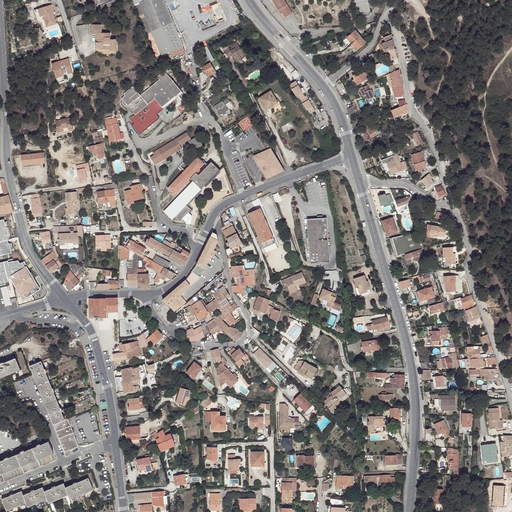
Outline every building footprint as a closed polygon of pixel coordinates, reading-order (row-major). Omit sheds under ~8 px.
[(181,49),(184,47),(183,45),(182,45),(162,0),(144,0),(139,2),(161,54),(176,48),(178,53),(182,51),(181,49)] [(280,10),(282,15),(284,18),(292,14),(284,0),(271,0),(278,11),(280,10)] [(139,2),(134,5),(156,57),(161,54),(139,2)] [(56,26),(53,17),(51,18),(50,16),(52,15),(53,15),(51,7),(46,9),(45,7),(42,8),(43,10),(34,12),(37,24),(41,26),(43,31),(56,26)] [(110,46),(110,48),(110,50),(117,51),(118,39),(111,38),(112,32),(103,31),(104,23),(95,22),(94,31),(98,32),(98,36),(99,37),(99,41),(97,40),(96,46),(102,47),(102,45),(110,46)] [(345,40),(354,51),(365,42),(355,30),(345,40)] [(391,60),(397,58),(392,36),(386,38),(387,42),(382,44),(384,49),(385,49),(386,52),(386,53),(387,54),(389,53),(391,60)] [(387,42),(386,38),(380,40),(378,45),(380,50),(384,49),(382,44),(387,42)] [(207,44),(204,46),(211,60),(214,58),(207,44)] [(239,55),(243,53),(237,44),(228,49),(228,48),(223,51),(228,57),(232,54),(237,61),(241,58),(240,57),(239,55)] [(68,58),(52,63),(56,78),(64,75),(61,66),(65,65),(68,74),(72,73),(68,58)] [(207,77),(215,73),(210,63),(202,67),(207,77)] [(402,84),(399,70),(389,74),(395,95),(400,94),(400,97),(405,96),(402,84)] [(359,85),(367,80),(365,77),(367,76),(364,72),(363,73),(361,71),(353,75),(359,85)] [(152,114),(180,94),(165,73),(157,79),(159,82),(139,96),(132,87),(123,94),(124,95),(120,98),(133,115),(127,119),(131,125),(130,126),(136,134),(156,120),(154,116),(152,114)] [(309,112),(313,110),(307,99),(308,99),(306,94),(303,96),(294,80),(288,83),(291,88),(295,96),(296,95),(298,98),(299,98),(301,101),(301,102),(305,109),(307,108),(309,112)] [(373,98),(368,85),(358,89),(358,91),(360,90),(363,96),(366,95),(368,100),(373,98)] [(267,107),(275,103),(269,90),(256,97),(262,110),(267,107)] [(181,96),(180,94),(152,114),(154,116),(181,96)] [(229,100),(228,101),(226,98),(221,101),(214,106),(216,110),(215,111),(219,116),(222,114),(224,114),(226,115),(230,112),(228,109),(231,107),(232,108),(234,106),(229,100)] [(406,104),(392,110),(394,118),(408,112),(406,104)] [(350,116),(355,113),(352,107),(347,109),(350,116)] [(55,120),(58,133),(68,131),(68,130),(73,128),(71,117),(55,120)] [(118,134),(120,133),(118,123),(117,123),(115,117),(105,120),(111,141),(120,139),(118,134)] [(360,130),(365,141),(378,135),(373,126),(367,129),(366,127),(360,130)] [(104,139),(102,130),(92,133),(95,145),(103,143),(105,143),(104,139)] [(155,154),(152,156),(157,164),(184,148),(182,144),(190,139),(190,138),(192,137),(188,131),(154,152),(155,154)] [(413,134),(419,145),(423,143),(417,131),(413,134)] [(195,149),(203,145),(197,136),(190,140),(195,149)] [(95,145),(88,147),(89,152),(95,150),(98,159),(105,157),(105,155),(106,155),(105,152),(104,153),(103,148),(104,147),(103,143),(95,145)] [(267,178),(284,171),(270,149),(253,156),(267,178)] [(415,169),(422,166),(426,165),(422,151),(411,155),(415,169)] [(23,165),(45,163),(44,152),(22,155),(23,165)] [(196,156),(167,187),(174,193),(190,177),(195,171),(203,163),(196,156)] [(391,175),(403,171),(399,159),(384,164),(386,170),(388,169),(391,175)] [(192,180),(177,197),(185,204),(201,188),(219,169),(210,161),(198,174),(195,171),(190,177),(192,180)] [(0,206),(11,204),(8,194),(5,181),(0,183),(4,195),(0,196),(0,206)] [(128,205),(134,203),(134,201),(143,198),(141,192),(140,192),(139,189),(142,188),(141,184),(129,186),(130,190),(125,191),(128,205)] [(438,197),(444,194),(441,186),(435,188),(438,197)] [(105,191),(108,206),(116,204),(114,190),(105,191)] [(105,191),(97,192),(99,207),(108,206),(105,191)] [(67,205),(73,204),(73,201),(77,201),(76,192),(66,193),(67,205)] [(41,216),(40,194),(31,195),(33,217),(41,216)] [(177,197),(167,207),(175,215),(180,219),(190,209),(185,204),(177,197)] [(398,207),(409,203),(407,197),(403,198),(400,200),(396,201),(398,207)] [(410,207),(409,203),(398,207),(399,211),(408,208),(410,207)] [(0,227),(1,232),(10,230),(9,224),(16,222),(11,204),(0,206),(0,227)] [(172,219),(175,215),(167,207),(163,210),(172,219)] [(258,236),(256,237),(258,242),(261,249),(264,248),(268,246),(276,242),(273,237),(261,208),(249,214),(258,236)] [(398,232),(393,218),(382,221),(387,236),(398,232)] [(330,262),(326,219),(307,221),(311,264),(330,262)] [(70,232),(59,233),(59,244),(64,244),(64,242),(73,242),(73,243),(78,243),(78,236),(83,236),(82,225),(77,226),(78,232),(73,232),(70,232)] [(438,236),(445,237),(446,228),(427,225),(425,237),(438,239),(438,236)] [(233,226),(223,232),(228,242),(226,243),(230,249),(231,248),(231,247),(241,242),(237,234),(233,226)] [(5,243),(14,240),(10,230),(1,232),(5,243)] [(49,231),(41,232),(42,243),(50,242),(49,235),(50,235),(49,231)] [(424,249),(424,247),(419,232),(403,235),(392,238),(398,256),(405,254),(405,255),(419,250),(422,249),(424,249)] [(214,250),(218,241),(217,235),(212,233),(196,265),(204,269),(210,256),(212,254),(215,255),(217,252),(214,250)] [(102,235),(95,235),(96,246),(101,246),(101,250),(107,250),(107,248),(111,247),(110,235),(102,235)] [(158,250),(162,243),(151,237),(146,244),(158,251),(158,250)] [(126,246),(141,254),(145,247),(138,243),(130,239),(126,246)] [(5,243),(0,243),(0,250),(15,246),(14,240),(5,243)] [(164,240),(162,243),(173,250),(176,244),(172,241),(170,244),(164,240)] [(188,258),(190,254),(180,248),(177,252),(173,250),(162,243),(158,250),(169,256),(169,257),(183,265),(188,258)] [(130,250),(122,245),(120,258),(129,260),(130,250)] [(453,257),(453,254),(453,253),(453,248),(444,249),(444,258),(447,258),(446,264),(456,264),(456,257),(453,257)] [(419,250),(405,255),(408,264),(417,261),(415,257),(424,255),(422,249),(419,250)] [(58,260),(53,251),(41,260),(45,266),(50,273),(61,265),(68,272),(69,270),(71,264),(58,260)] [(156,262),(153,261),(152,260),(146,257),(144,260),(147,262),(145,265),(156,271),(155,273),(157,274),(161,266),(156,262)] [(161,266),(167,269),(170,262),(163,258),(162,259),(159,257),(156,262),(161,266)] [(138,274),(138,269),(137,261),(127,261),(128,286),(138,286),(138,274)] [(69,270),(68,272),(64,283),(71,290),(80,283),(77,280),(84,274),(81,270),(82,267),(71,264),(69,270)] [(196,265),(191,272),(200,277),(204,269),(196,265)] [(231,278),(234,278),(240,277),(243,277),(243,270),(243,265),(232,266),(230,267),(230,272),(231,278)] [(174,282),(178,275),(167,269),(161,266),(157,274),(154,280),(155,285),(159,284),(158,279),(159,277),(164,280),(166,277),(174,282)] [(191,272),(186,280),(190,285),(200,278),(200,277),(191,272)] [(303,272),(282,281),(284,285),(288,283),(291,291),(298,288),(297,286),(296,285),(299,284),(300,285),(308,282),(303,272)] [(435,280),(432,272),(429,273),(429,275),(423,276),(425,281),(432,279),(432,281),(435,280)] [(138,286),(138,289),(149,288),(149,274),(146,274),(138,274),(138,286)] [(254,279),(254,275),(249,275),(243,277),(240,277),(240,284),(238,284),(238,286),(233,286),(233,293),(239,292),(239,294),(245,294),(245,286),(254,286),(254,279)] [(456,283),(456,276),(445,275),(445,287),(447,287),(447,292),(455,293),(456,283)] [(364,276),(353,279),(355,284),(354,285),(356,289),(358,288),(360,295),(362,295),(368,293),(367,291),(370,290),(371,290),(368,282),(366,282),(364,276)] [(119,288),(119,278),(111,279),(111,281),(109,281),(109,282),(98,282),(97,284),(95,290),(109,289),(109,288),(119,288)] [(399,281),(401,288),(407,287),(411,286),(408,279),(399,281)] [(176,288),(181,293),(190,285),(186,280),(176,288)] [(230,296),(227,291),(224,286),(220,289),(223,294),(220,296),(216,299),(220,306),(221,307),(228,302),(226,299),(230,296)] [(432,292),(430,287),(417,292),(421,303),(436,297),(434,292),(432,292)] [(181,293),(176,288),(162,300),(167,305),(168,304),(174,311),(181,306),(182,308),(182,307),(185,305),(186,304),(187,304),(180,296),(182,295),(181,293)] [(318,301),(323,303),(323,302),(327,304),(326,307),(325,308),(340,313),(340,307),(333,304),(337,296),(323,290),(318,301)] [(471,295),(461,299),(464,307),(465,307),(465,309),(472,307),(470,304),(474,303),(473,300),(471,295)] [(268,306),(270,301),(258,296),(253,310),(254,310),(265,314),(266,312),(271,314),(269,318),(277,321),(280,312),(273,309),(273,308),(268,306)] [(90,318),(95,318),(99,318),(102,318),(106,318),(105,312),(105,298),(89,299),(90,318)] [(118,298),(105,298),(105,312),(118,312),(118,305),(120,305),(120,298),(118,298)] [(207,305),(202,299),(196,304),(192,298),(187,304),(186,304),(189,306),(187,307),(184,310),(186,313),(190,312),(190,313),(192,316),(194,315),(196,314),(205,307),(207,305)] [(205,307),(210,314),(220,306),(216,299),(211,303),(207,305),(205,307)] [(230,301),(228,302),(221,307),(221,308),(223,313),(225,318),(231,314),(238,308),(235,304),(231,306),(230,304),(231,303),(230,301)] [(445,311),(443,303),(430,306),(431,311),(441,309),(442,311),(445,311)] [(205,307),(196,314),(200,321),(210,314),(205,307)] [(480,318),(476,307),(466,312),(471,325),(476,323),(475,320),(480,318)] [(186,314),(189,322),(195,320),(196,318),(194,315),(192,316),(190,313),(186,314)] [(230,325),(235,321),(231,314),(225,318),(223,313),(219,316),(222,321),(224,320),(226,319),(230,325)] [(219,316),(215,319),(220,327),(222,331),(223,331),(224,332),(229,328),(222,321),(219,316)] [(387,318),(372,321),(364,322),(365,326),(366,331),(377,329),(377,331),(380,330),(380,331),(389,329),(390,328),(389,326),(387,318)] [(211,322),(207,324),(211,333),(216,331),(217,333),(222,331),(220,327),(215,319),(213,320),(211,322)] [(207,324),(201,327),(205,337),(211,333),(207,324)] [(449,334),(448,327),(447,327),(447,326),(442,326),(442,327),(439,328),(439,330),(440,330),(433,331),(433,335),(432,335),(432,341),(441,341),(441,335),(449,334)] [(205,337),(201,327),(194,331),(193,328),(197,341),(205,337)] [(229,328),(224,332),(236,342),(243,334),(239,330),(231,327),(229,328)] [(193,328),(192,329),(187,332),(190,341),(197,341),(193,328)] [(155,343),(163,335),(157,329),(146,339),(149,341),(152,339),(155,343)] [(490,341),(487,333),(481,335),(483,343),(484,346),(491,346),(490,341)] [(166,337),(163,335),(155,343),(158,345),(166,337)] [(370,348),(378,347),(376,339),(361,341),(362,351),(370,350),(370,348)] [(139,341),(128,343),(130,350),(141,348),(140,345),(139,341)] [(130,350),(128,343),(122,344),(122,343),(119,343),(119,344),(120,345),(118,345),(120,351),(120,353),(125,352),(130,351),(130,350)] [(479,358),(479,346),(467,347),(467,351),(474,351),(474,358),(479,358)] [(141,348),(130,350),(130,351),(125,352),(126,359),(127,360),(133,359),(133,358),(142,356),(141,348)] [(211,350),(211,351),(214,362),(222,359),(221,356),(219,350),(219,348),(211,350)] [(259,348),(252,354),(266,368),(273,361),(259,348)] [(234,349),(229,353),(236,362),(235,363),(239,367),(244,363),(240,359),(244,355),(239,349),(236,352),(234,349)] [(120,353),(113,355),(114,361),(114,363),(119,362),(123,361),(123,359),(126,359),(125,352),(120,353)] [(461,370),(457,353),(449,354),(450,358),(442,359),(444,368),(448,367),(448,370),(455,368),(457,368),(457,370),(461,370)] [(0,378),(20,370),(15,358),(0,364),(0,378)] [(239,381),(236,378),(233,375),(224,365),(227,362),(223,358),(222,359),(223,364),(216,369),(217,372),(219,374),(218,375),(219,380),(221,387),(226,382),(231,388),(239,381)] [(483,358),(479,358),(474,358),(470,358),(471,368),(475,368),(475,370),(480,370),(480,367),(486,367),(485,361),(483,362),(483,358)] [(64,420),(41,361),(29,366),(52,425),(53,425),(66,457),(69,456),(68,451),(78,447),(67,419),(64,420)] [(317,368),(303,362),(302,361),(298,362),(293,370),(297,373),(298,372),(305,375),(308,376),(307,377),(311,379),(317,368)] [(199,380),(206,372),(200,368),(202,366),(196,362),(188,372),(199,380)] [(146,373),(145,365),(132,368),(121,370),(123,392),(134,390),(140,389),(139,383),(140,382),(139,374),(142,374),(146,373)] [(498,369),(480,370),(475,370),(468,370),(468,372),(470,372),(470,378),(473,378),(473,375),(480,375),(480,374),(485,374),(485,379),(495,379),(495,374),(500,374),(498,369)] [(432,372),(425,373),(423,373),(424,380),(426,380),(433,380),(434,382),(432,383),(433,392),(445,390),(443,376),(433,378),(432,372)] [(394,388),(404,388),(404,375),(394,374),(394,378),(391,378),(391,383),(392,383),(392,385),(384,384),(385,387),(394,388)] [(340,397),(346,392),(340,385),(331,392),(333,394),(332,395),(329,391),(325,394),(328,398),(325,401),(334,412),(339,408),(336,404),(337,404),(338,402),(339,401),(340,399),(340,397)] [(181,386),(176,404),(186,407),(188,398),(192,399),(194,393),(190,391),(191,389),(181,386)] [(305,411),(312,404),(300,392),(294,398),(300,404),(299,405),(305,411)] [(339,408),(334,412),(336,415),(344,408),(341,405),(342,404),(343,403),(343,402),(344,401),(344,399),(349,395),(347,392),(346,392),(340,397),(340,399),(339,401),(338,402),(337,404),(336,404),(339,408)] [(381,394),(379,394),(379,399),(384,399),(384,402),(389,402),(389,400),(392,400),(392,394),(385,394),(385,392),(381,392),(381,394)] [(456,411),(456,395),(443,395),(443,400),(440,400),(440,406),(443,406),(442,411),(456,411)] [(208,396),(200,403),(205,410),(211,405),(207,400),(210,398),(208,396)] [(139,399),(129,400),(129,407),(129,411),(140,409),(139,399)] [(280,426),(286,426),(286,424),(294,424),(294,426),(302,426),(302,418),(288,418),(288,410),(288,406),(285,403),(280,403),(280,410),(280,426)] [(314,406),(312,404),(305,411),(307,413),(314,406)] [(400,408),(390,408),(390,418),(401,417),(400,408)] [(497,408),(488,409),(489,429),(497,428),(496,421),(500,421),(499,412),(498,412),(497,408)] [(367,421),(368,433),(375,432),(375,427),(374,425),(380,425),(379,422),(384,422),(384,411),(375,412),(376,416),(368,416),(369,421),(367,421)] [(226,430),(226,416),(218,416),(218,412),(211,412),(206,412),(206,421),(211,421),(212,430),(226,430)] [(472,428),(472,414),(463,414),(463,428),(472,428)] [(250,428),(256,427),(264,427),(264,417),(249,417),(250,428)] [(450,432),(446,421),(436,425),(439,435),(450,432)] [(125,428),(127,440),(131,440),(132,443),(140,442),(139,439),(141,439),(140,426),(125,428)] [(511,434),(511,432),(511,426),(503,427),(505,436),(511,434)] [(156,434),(152,437),(153,440),(155,439),(159,449),(174,442),(170,433),(164,435),(162,429),(156,434)] [(501,453),(502,457),(506,456),(506,454),(511,452),(511,436),(507,437),(504,438),(505,442),(500,443),(501,453)] [(174,442),(159,449),(160,451),(175,445),(174,442)] [(0,462),(0,472),(1,475),(0,475),(0,484),(4,482),(55,461),(47,443),(0,462)] [(497,461),(496,444),(483,445),(484,462),(497,461)] [(218,459),(218,447),(207,447),(208,459),(218,459)] [(451,476),(459,477),(459,455),(455,454),(455,449),(445,448),(445,451),(444,451),(444,463),(447,463),(447,469),(451,469),(451,476)] [(257,464),(264,463),(264,452),(263,452),(262,449),(257,449),(258,452),(250,452),(251,467),(257,467),(257,464)] [(238,465),(238,459),(235,459),(235,454),(228,454),(228,469),(238,469),(238,465)] [(396,455),(385,456),(385,468),(396,468),(396,465),(403,465),(402,454),(396,454),(396,455)] [(151,467),(149,455),(145,456),(146,458),(136,461),(138,470),(145,469),(145,471),(153,470),(152,466),(151,467)] [(304,455),(296,455),(297,467),(314,467),(314,455),(304,455)] [(174,477),(175,485),(176,485),(180,485),(181,488),(186,486),(183,475),(174,477)] [(353,475),(337,475),(336,488),(353,488),(353,475)] [(390,477),(390,475),(363,475),(363,481),(370,480),(376,480),(376,477),(380,477),(380,485),(394,484),(394,477),(390,477)] [(69,500),(92,490),(88,478),(65,488),(63,484),(44,492),(42,488),(23,496),(21,492),(1,500),(6,511),(25,504),(27,508),(47,500),(48,504),(67,496),(69,500)] [(297,490),(297,478),(283,478),(283,497),(282,497),(282,503),(292,503),(292,497),(293,497),(293,491),(297,490)] [(443,502),(444,488),(434,487),(432,502),(443,502)] [(164,491),(151,492),(152,503),(152,505),(158,504),(158,506),(167,505),(167,496),(164,496),(164,491)] [(151,492),(127,494),(129,504),(131,504),(131,506),(140,505),(141,511),(152,511),(152,505),(152,503),(151,492)] [(504,497),(505,493),(495,492),(493,505),(503,506),(504,502),(506,502),(507,498),(504,497)] [(220,511),(220,498),(210,498),(210,511),(220,511)] [(240,498),(240,507),(249,507),(249,509),(252,509),(257,509),(257,498),(240,498)]
